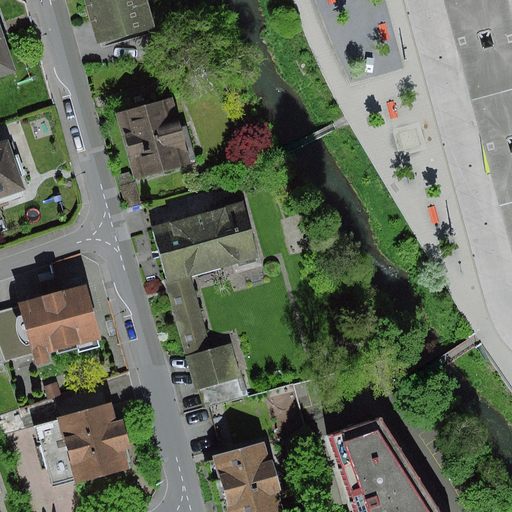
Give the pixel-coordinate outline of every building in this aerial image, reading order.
[(147,0),(90,0),(92,5),(87,6),(92,29),(97,28),(101,43),(154,30),(147,0)] [(511,14),(508,0),(443,0),(511,255),(511,14)] [(9,15),(0,17),(0,82),(28,74),(9,15)] [(166,109),(119,121),(135,184),(182,172),(179,159),(204,153),(197,124),(171,131),(166,109)] [(0,201),(33,191),(12,125),(0,128),(0,201)] [(246,208),(154,235),(190,356),(199,387),(229,380),(220,346),(210,349),(188,276),(260,255),(246,208)] [(95,288),(19,312),(37,368),(113,344),(95,288)] [(120,401),(33,427),(53,495),(142,470),(136,448),(144,446),(136,418),(125,421),(120,401)] [(442,511),(385,418),(331,436),(357,511),(442,511)] [(225,459),(214,462),(219,481),(225,480),(230,501),(225,502),(227,511),(277,511),(286,510),(268,442),(223,454),(225,459)]
